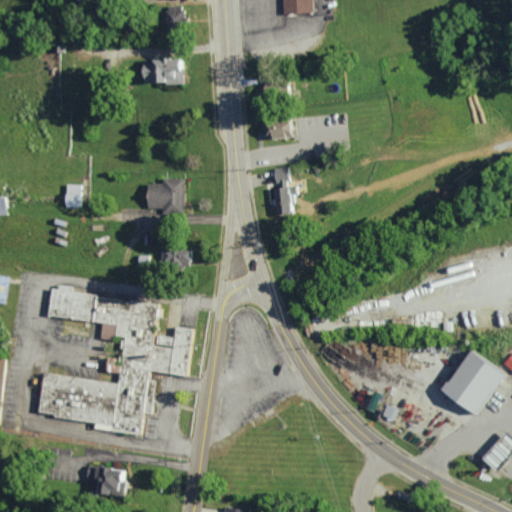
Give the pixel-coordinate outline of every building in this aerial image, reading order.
[(286,0),(288,13),(318,10),(317,0),(286,0)] [(171,31),(191,31),(191,6),(172,6),(171,31)] [(167,80),(148,81),(147,60),(158,60),(158,57),(167,57),(167,55),(176,55),(176,57),(185,56),(186,83),(167,83),(167,80)] [(273,137),(297,136),(296,116),(271,118),(271,121),(266,122),(266,135),(273,135),(273,137)] [(349,135),(367,133),(368,145),(350,147),(349,135)] [(292,165),(277,166),(279,181),(282,180),(283,188),(278,188),(281,214),(300,211),(297,187),(292,187),(291,180),(294,180),(292,165)] [(190,177),(166,176),(166,183),(152,182),(151,207),(165,207),(165,214),(189,215),(190,177)] [(69,205),(70,182),(84,183),(83,206),(69,205)] [(0,196),(0,214),(13,214),(13,196),(0,196)] [(167,247),(168,268),(200,267),(199,246),(167,247)] [(145,435),(156,370),(193,376),(201,329),(182,326),(180,337),(160,333),(165,304),(79,290),(79,288),(59,285),(54,314),(108,323),(106,338),(121,340),(122,336),(131,337),(127,358),(114,355),(111,371),(126,373),(124,384),(51,372),(45,413),(106,423),(105,429),(145,435)] [(511,375),(511,367),(480,349),(455,393),(490,413),(511,375)] [(511,430),(489,456),(503,469),(511,458),(511,430)] [(132,496),(136,470),(94,464),(92,480),(105,482),(104,492),(132,496)]
